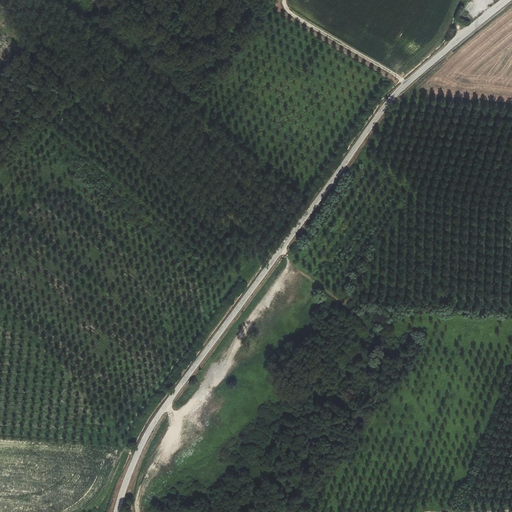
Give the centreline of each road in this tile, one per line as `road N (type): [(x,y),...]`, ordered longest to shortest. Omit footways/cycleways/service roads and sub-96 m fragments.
road 1 (unclassified): [(117,511),(153,423),(385,105),(506,0)]
road 2 (track): [(284,0),(297,18),(406,83)]
